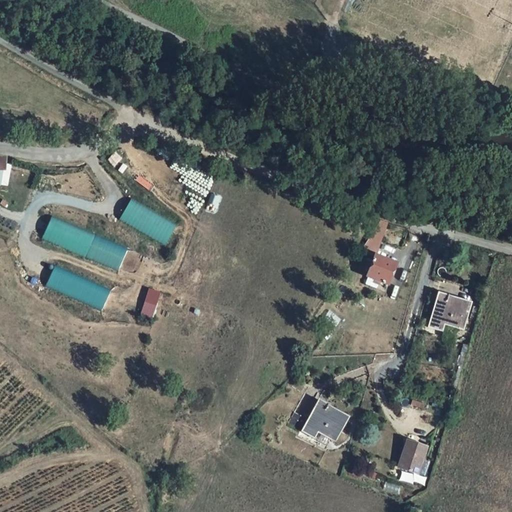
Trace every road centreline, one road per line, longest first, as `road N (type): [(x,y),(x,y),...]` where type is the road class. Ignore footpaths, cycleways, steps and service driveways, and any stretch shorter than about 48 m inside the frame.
road 1 (track): [(511,99),(367,73),(304,91),(260,86),(97,0)]
road 2 (unclassified): [(440,233),(249,170),(150,126)]
road 3 (unclassified): [(150,126),(0,40)]
road 4 (unclassified): [(150,126),(54,155),(0,148)]
road 5 (residential): [(440,233),(394,374)]
